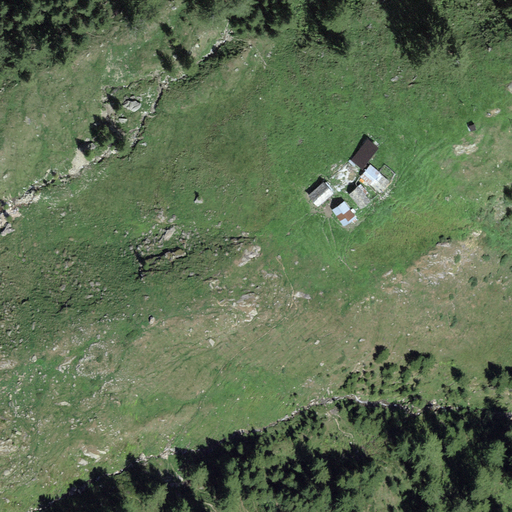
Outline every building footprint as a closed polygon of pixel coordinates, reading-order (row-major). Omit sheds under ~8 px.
[(378,146),(369,138),(353,158),(363,166),(378,146)] [(391,182),(370,165),(360,177),(380,195),(391,182)] [(333,192),(324,182),(309,195),(318,205),(333,192)] [(371,199),(359,185),(349,193),(361,208),(371,199)] [(355,215),(344,201),(331,210),(341,225),(355,215)]
